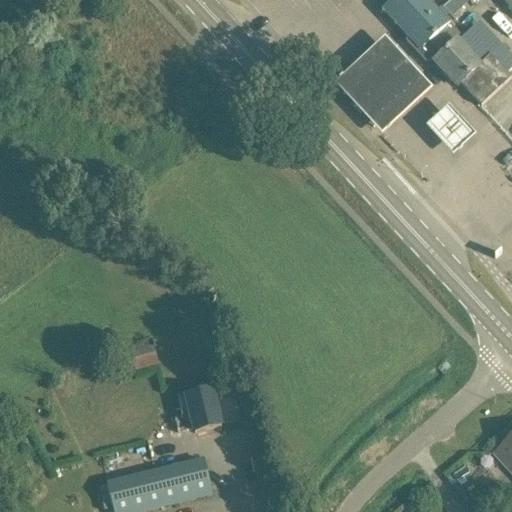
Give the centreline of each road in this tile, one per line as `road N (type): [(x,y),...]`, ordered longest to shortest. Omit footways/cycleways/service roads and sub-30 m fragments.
road 1 (primary): [(511,338),(198,0)]
road 2 (unclassified): [(350,511),(385,471),(511,367)]
